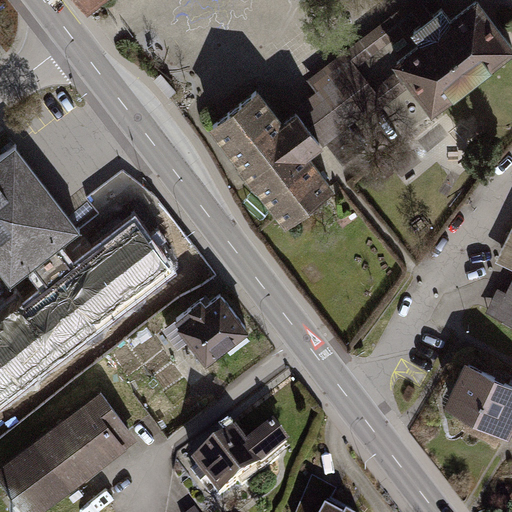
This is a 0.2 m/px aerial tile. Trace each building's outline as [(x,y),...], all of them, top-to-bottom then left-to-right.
[(412,26),(442,5),(438,0),(411,0),(308,78),(316,91),(302,100),(327,135),(342,161),(395,114),(407,127),(433,105),(395,55),(420,37),(412,26)] [(412,26),(420,37),(395,55),(433,105),(511,46),(511,40),(482,0),(464,0),(448,12),(442,5),(412,26)] [(161,72),(153,78),(168,96),(176,90),(161,72)] [(266,80),(209,120),(279,220),(336,180),(312,146),(327,135),(302,100),(287,110),(266,80)] [(80,230),(13,142),(0,151),(0,270),(12,285),(25,275),(37,290),(5,314),(32,350),(159,253),(140,228),(133,220),(110,238),(83,258),(68,239),(80,230)] [(511,230),(497,259),(511,267),(511,230)] [(511,323),(511,283),(508,293),(496,287),(484,310),(511,323)] [(208,366),(250,334),(220,295),(178,327),(208,366)] [(509,433),(511,426),(511,378),(467,357),(445,403),(509,433)] [(176,383),(149,400),(168,429),(195,412),(176,383)] [(0,480),(24,511),(37,511),(137,436),(99,387),(0,462),(0,480)] [(236,429),(192,464),(223,502),(289,450),(271,427),(249,445),(236,429)] [(337,490),(315,478),(296,511),(342,511),(329,505),(337,490)]
